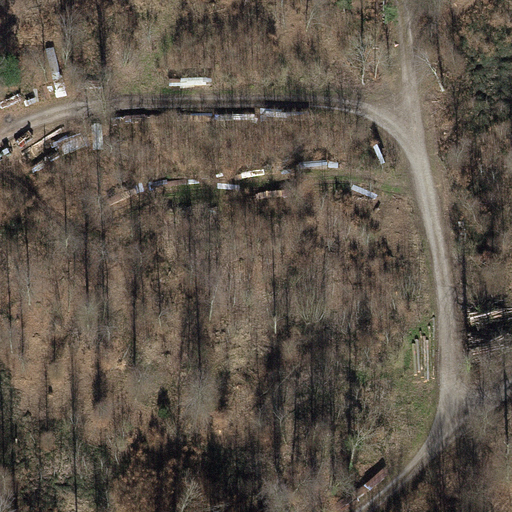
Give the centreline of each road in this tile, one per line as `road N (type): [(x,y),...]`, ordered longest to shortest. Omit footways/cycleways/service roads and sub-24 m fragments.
road 1 (track): [(0,138),(31,120),(144,99),(247,99),(412,122),(401,0)]
road 2 (track): [(412,122),(461,420)]
road 3 (track): [(359,511),(511,378)]
